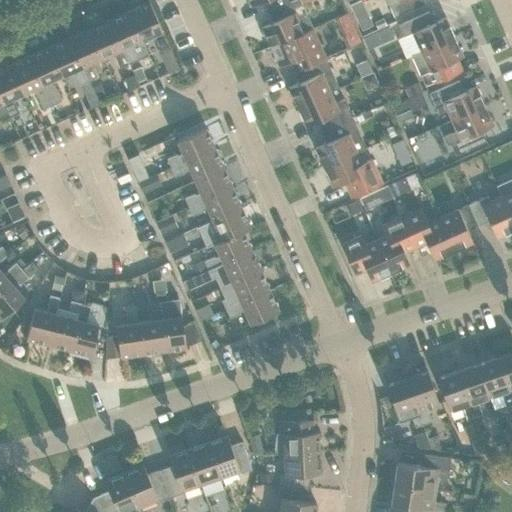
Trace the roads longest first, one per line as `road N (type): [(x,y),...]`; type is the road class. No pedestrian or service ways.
road 1 (residential): [(0,453),(342,349)]
road 2 (residential): [(342,349),(221,84)]
road 3 (residential): [(79,148),(118,233),(106,244),(73,236),(38,165)]
road 4 (residential): [(342,349),(511,287)]
road 5 (residential): [(359,511),(369,433),(342,349)]
road 6 (residential): [(79,148),(221,84)]
